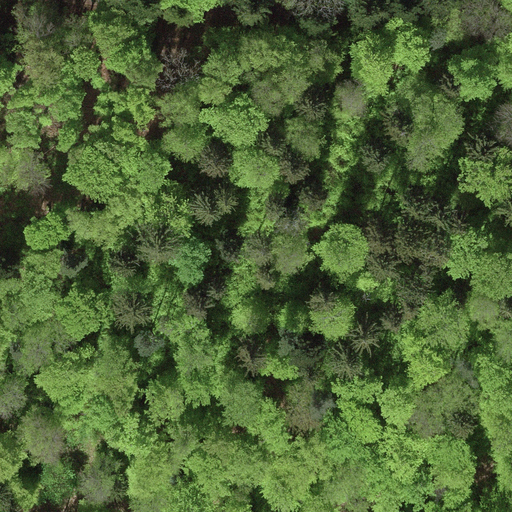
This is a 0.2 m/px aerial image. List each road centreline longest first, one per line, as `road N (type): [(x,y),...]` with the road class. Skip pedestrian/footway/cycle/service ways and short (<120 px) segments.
road 1 (track): [(511,12),(120,0)]
road 2 (track): [(329,511),(511,465)]
road 3 (track): [(0,424),(58,434),(99,497)]
